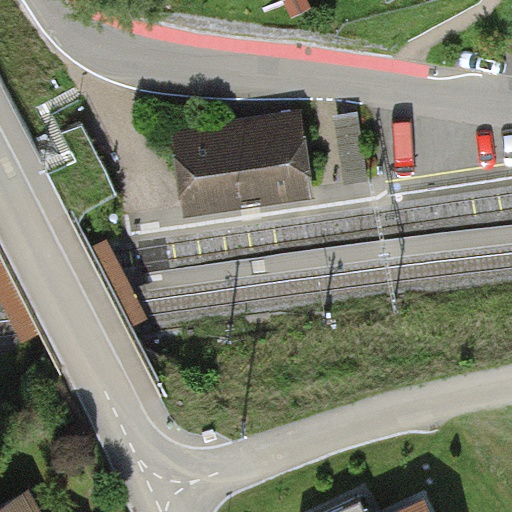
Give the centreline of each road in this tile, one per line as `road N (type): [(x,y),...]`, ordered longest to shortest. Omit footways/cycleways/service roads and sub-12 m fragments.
road 1 (residential): [(511,109),(117,57),(90,45),(51,0)]
road 2 (residential): [(165,489),(371,420),(511,387)]
road 3 (unclassified): [(165,489),(137,457),(0,178)]
